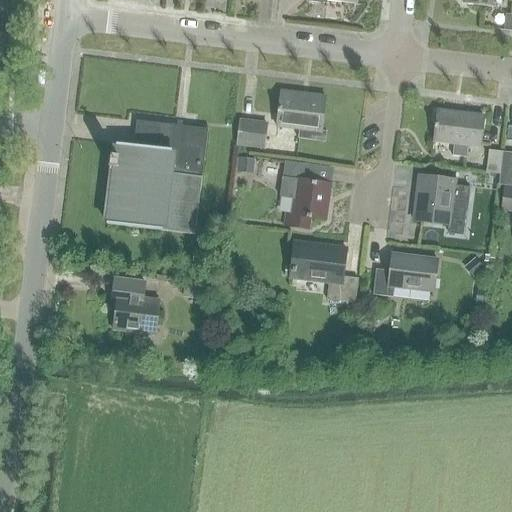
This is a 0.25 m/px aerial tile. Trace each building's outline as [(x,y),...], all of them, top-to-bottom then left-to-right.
[(511,16),(505,16),(503,31),(511,32),(511,16)] [(297,139),(314,141),(324,143),(326,132),(321,131),(325,97),(280,92),(275,127),(298,130),(297,139)] [(479,148),(483,117),(436,111),(433,142),(453,144),(451,156),(465,158),(466,146),(479,148)] [(267,123),(239,120),(235,147),(264,150),(267,123)] [(194,236),(195,225),(207,130),(135,121),(133,146),(116,144),(106,225),(194,236)] [(485,173),(499,175),(501,152),(488,151),(485,173)] [(511,153),(501,152),(499,175),(498,185),(511,187),(511,180),(511,153)] [(240,172),(252,173),(253,161),(241,159),(240,172)] [(325,221),(330,185),(302,181),(305,165),(283,162),(279,189),(294,191),(290,215),(284,214),(282,228),(309,232),(311,219),(325,221)] [(418,177),(413,221),(443,225),(448,226),(449,225),(451,208),(466,210),(469,188),(453,186),(454,181),(418,177)] [(511,187),(503,186),(501,210),(511,211),(511,187)] [(354,304),(357,279),(342,277),(345,249),(296,243),(294,267),(292,267),(292,268),(291,271),(292,271),(291,279),(328,283),(326,300),(354,304)] [(204,264),(206,254),(193,253),(191,262),(204,264)] [(432,292),(436,260),(391,255),(389,272),(375,270),(372,295),(392,298),(393,288),(432,292)] [(482,269),(474,260),(466,267),(474,276),(482,269)] [(285,267),(283,276),(290,277),(291,271),(292,268),(285,267)] [(154,336),(158,301),(142,299),(144,283),(114,279),(111,302),(116,302),(112,331),(154,336)] [(203,284),(184,281),(182,298),(200,300),(203,284)]
